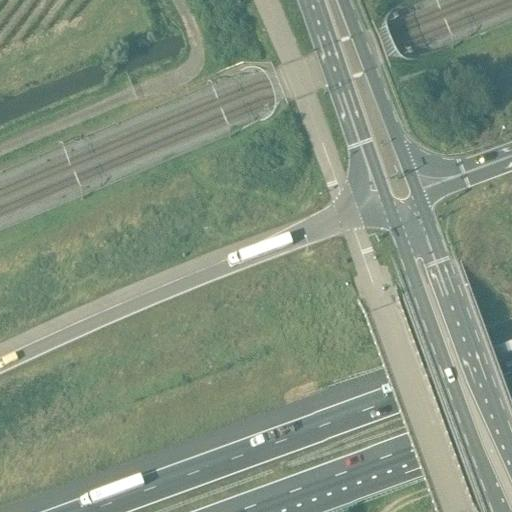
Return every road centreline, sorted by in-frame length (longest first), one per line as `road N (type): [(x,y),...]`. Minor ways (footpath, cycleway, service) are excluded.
road 1 (motorway): [(511,343),(62,511)]
road 2 (motorway): [(348,215),(163,286),(0,361)]
road 3 (primary): [(385,201),(497,511)]
road 4 (unclassified): [(455,511),(348,215)]
road 5 (motorway): [(236,511),(511,411)]
road 6 (primary): [(511,449),(417,190)]
road 7 (primary): [(311,0),(385,201)]
road 8 (primary): [(417,190),(343,0)]
road 9 (unclassified): [(348,215),(291,61)]
road 10 (unclassified): [(176,0),(199,63),(183,80),(133,93)]
